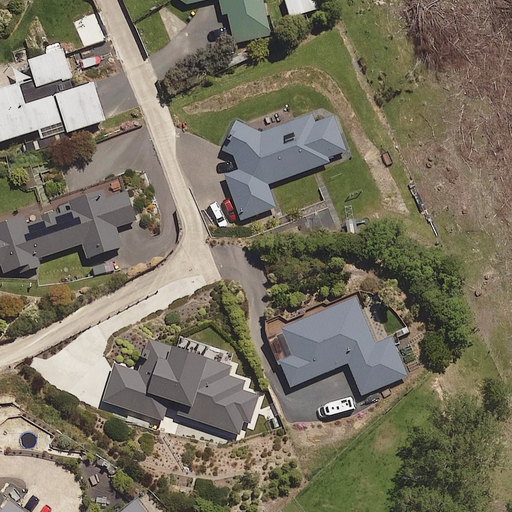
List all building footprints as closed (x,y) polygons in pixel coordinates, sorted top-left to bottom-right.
[(209,0),(220,0),(224,15),(229,14),(236,44),(271,35),(263,0),(264,0),(175,0),(188,10),(192,4),(209,0)] [(319,9),(315,0),(285,0),(292,18),(319,9)] [(95,86),(76,92),(73,79),(65,52),(0,70),(0,142),(65,123),(68,133),(106,122),(95,86)] [(319,123),(316,115),(263,134),(252,131),(238,122),(221,149),(237,159),(237,172),(226,176),(242,221),(277,208),(269,185),(330,164),(328,159),(347,153),(335,118),(319,123)] [(0,266),(2,266),(5,274),(21,269),(22,273),(41,267),(39,259),(83,245),(88,260),(122,249),(116,229),(138,222),(129,194),(102,203),(99,194),(59,207),(61,215),(27,226),(25,219),(0,226),(0,266)] [(378,345),(358,297),(283,328),(295,357),(281,362),(292,388),(349,365),(362,397),(408,377),(392,339),(378,345)] [(232,369),(150,342),(140,374),(116,366),(104,402),(165,422),(168,412),(246,438),(260,398),(242,392),(245,383),(229,378),(232,369)] [(0,511),(145,511),(139,503),(127,511),(23,511),(13,504),(6,511),(1,511),(0,511)]
